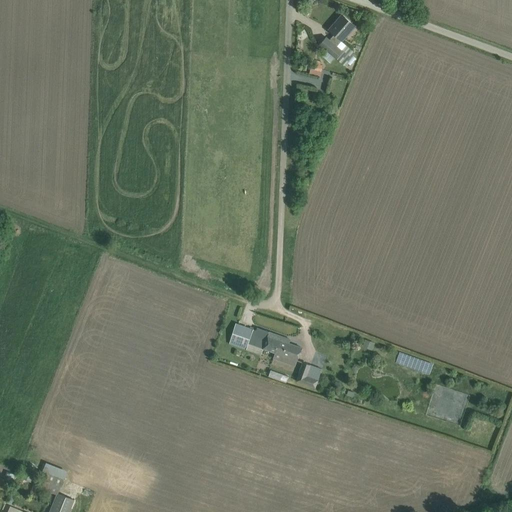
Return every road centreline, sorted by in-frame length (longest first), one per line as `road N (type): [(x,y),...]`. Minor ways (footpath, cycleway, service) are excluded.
road 1 (unclassified): [(248,302),(269,303),(278,291),(289,0)]
road 2 (track): [(0,209),(248,302)]
road 3 (unclassified): [(511,57),(357,0)]
